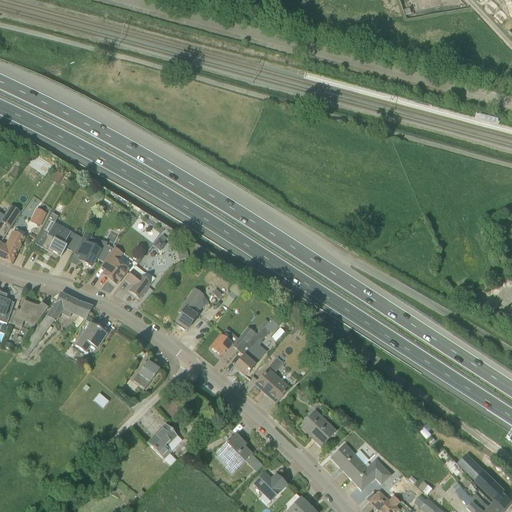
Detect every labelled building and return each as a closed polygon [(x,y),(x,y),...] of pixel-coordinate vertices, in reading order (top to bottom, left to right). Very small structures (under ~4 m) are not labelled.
[(16,167),(10,174),(14,177),(19,170),(16,167)] [(51,180),(57,184),(62,177),(57,173),(51,180)] [(10,228),(20,213),(10,206),(0,221),(10,228)] [(39,226),(45,214),(37,210),(31,222),(39,226)] [(129,227),(135,222),(131,216),(124,221),(129,227)] [(61,258),(66,249),(66,248),(63,246),(71,233),(48,220),(42,231),(35,245),(48,252),(49,250),(60,257),(61,258)] [(11,264),(23,240),(13,234),(6,249),(0,245),(0,258),(1,259),(11,264)] [(103,263),(113,250),(106,246),(101,244),(97,251),(87,246),(91,238),(85,234),(74,255),(80,258),(78,261),(91,268),(96,259),(103,263)] [(161,236),(159,239),(158,239),(153,247),(160,252),(166,244),(163,243),(166,239),(161,236)] [(116,286),(128,270),(117,262),(122,255),(114,249),(113,250),(103,263),(100,267),(106,271),(103,276),(116,286)] [(179,261),(188,259),(186,252),(177,254),(179,261)] [(139,300),(145,292),(149,286),(130,272),(124,281),(133,287),(128,292),(139,300)] [(0,322),(6,325),(14,304),(5,301),(7,296),(0,293),(0,322)] [(187,331),(197,316),(191,312),(201,299),(192,293),(178,313),(181,315),(175,323),(181,327),(180,328),(184,331),(185,330),(187,331)] [(79,317),(85,306),(79,304),(60,295),(56,302),(47,318),(55,322),(60,314),(69,318),(72,313),(79,317)] [(39,308),(24,302),(21,309),(18,308),(14,318),(28,323),(33,327),(47,309),(41,305),(39,308)] [(85,306),(79,317),(86,320),(93,308),(85,306)] [(264,328),(266,327),(270,332),(269,332),(272,334),(283,321),(276,315),(268,323),(264,328)] [(264,328),(268,323),(265,320),(256,328),(260,332),(264,328)] [(98,347),(107,334),(91,324),(75,346),(83,351),(90,341),(98,347)] [(246,343),(238,352),(244,357),(234,368),(245,377),(254,366),(266,352),(257,344),(260,340),(262,342),(269,332),(270,332),(266,327),(264,328),(260,332),(256,336),(256,335),(248,344),(246,343)] [(289,334),(292,337),(297,331),(294,328),(289,334)] [(248,344),(256,335),(248,329),(235,345),(228,340),(232,335),(226,330),(210,349),(220,357),(226,350),(228,351),(232,346),(238,351),(238,352),(246,343),(248,344)] [(33,350),(42,338),(35,333),(26,345),(33,350)] [(26,360),(28,358),(30,355),(22,349),(18,355),(26,360)] [(277,360),(269,370),(275,375),(284,366),(277,360)] [(145,390),(150,383),(159,371),(147,363),(134,381),(145,390)] [(275,404),(289,389),(268,371),(254,386),(261,392),(262,390),(276,403),(275,404)] [(131,401),(134,397),(128,391),(124,396),(131,401)] [(108,402),(99,395),(93,401),(102,409),(108,402)] [(320,448),(336,432),(315,412),(302,426),(317,440),(315,442),(320,448)] [(166,448),(177,437),(173,433),(169,429),(167,427),(154,441),(152,438),(146,444),(164,461),(171,453),(166,448)] [(235,472),(251,456),(233,437),(216,454),(235,472)] [(349,479),(364,466),(345,446),(331,459),(349,479)] [(364,466),(349,479),(361,492),(375,479),(381,485),(390,477),(377,463),(368,471),(364,466)] [(274,484),(264,474),(253,485),(270,503),(287,486),(279,479),(274,484)] [(494,504),(502,511),(504,511),(511,503),(498,489),(499,488),(486,474),(476,484),(495,502),(494,504)] [(481,511),(482,511),(471,499),(456,482),(452,486),(469,507),(467,510),(469,511),(481,511)] [(145,495),(141,491),(135,497),(139,501),(145,495)] [(389,503),(379,493),(369,503),(378,511),(397,511),(398,511),(394,508),(398,503),(393,499),(389,503)] [(502,511),(494,504),(490,509),(476,494),(471,499),(482,511),(483,511),(502,511)] [(312,511),(300,499),(287,511),(312,511)] [(442,511),(428,499),(420,508),(423,511),(442,511)]
